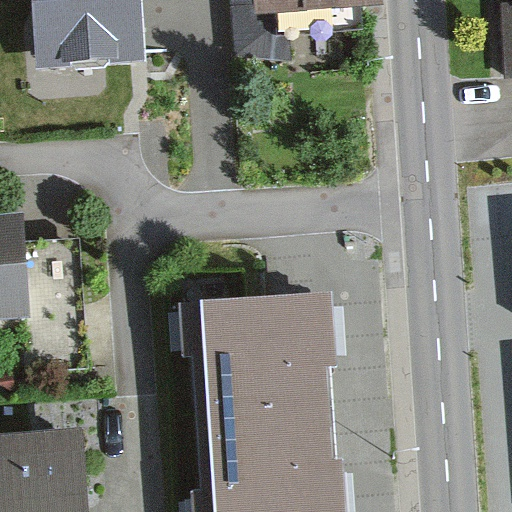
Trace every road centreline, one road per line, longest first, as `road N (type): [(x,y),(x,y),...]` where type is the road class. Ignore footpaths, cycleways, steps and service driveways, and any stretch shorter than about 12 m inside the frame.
road 1 (tertiary): [(447,511),(426,201)]
road 2 (residential): [(426,201),(130,222)]
road 3 (unknown): [(217,216),(201,0)]
road 4 (tertiary): [(426,201),(414,0)]
